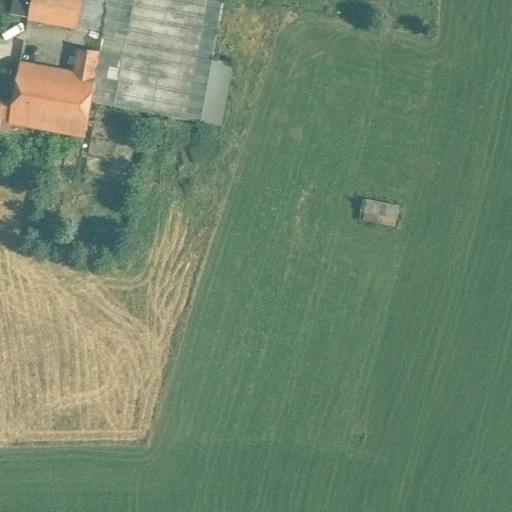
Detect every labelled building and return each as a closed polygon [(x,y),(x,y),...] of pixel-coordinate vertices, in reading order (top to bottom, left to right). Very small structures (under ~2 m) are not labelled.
[(32,0),(29,19),(78,28),(83,0),(32,0)] [(108,0),(99,52),(94,77),(98,77),(93,104),(202,124),(224,0),(108,0)] [(35,23),(29,62),(32,63),(34,54),(53,57),(57,27),(35,23)] [(16,102),(11,126),(87,140),(93,104),(98,77),(94,77),(99,52),(79,49),(75,73),(21,63),(13,102),(16,102)] [(0,130),(10,132),(11,126),(16,102),(13,102),(0,99),(0,130)] [(364,200),(359,221),(396,228),(400,207),(364,200)]
